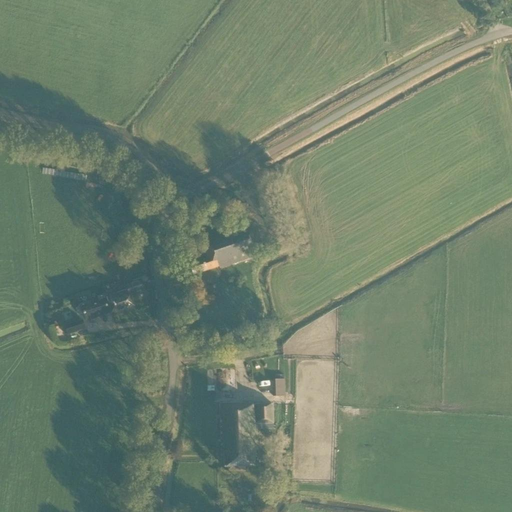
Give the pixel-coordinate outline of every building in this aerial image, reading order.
[(236,221),(239,229),(202,241),(207,255),(205,256),(206,259),(191,264),(195,276),(220,267),(221,269),(263,255),(252,224),(251,224),(244,205),(230,209),(234,222),(236,221)] [(128,291),(117,294),(116,290),(106,293),(113,314),(134,307),(131,297),(146,292),(143,281),(127,286),(128,291)] [(79,308),(81,316),(85,314),(88,322),(111,314),(104,296),(98,298),(100,302),(90,305),(89,303),(80,306),(79,308)] [(65,327),(68,335),(86,329),(83,321),(65,327)] [(276,381),(276,398),(285,397),(284,380),(276,381)] [(255,458),(258,457),(257,430),(273,429),(272,406),(257,406),(257,404),(220,405),(222,456),(224,456),(225,468),(236,467),(236,468),(244,467),(255,466),(255,458)]
